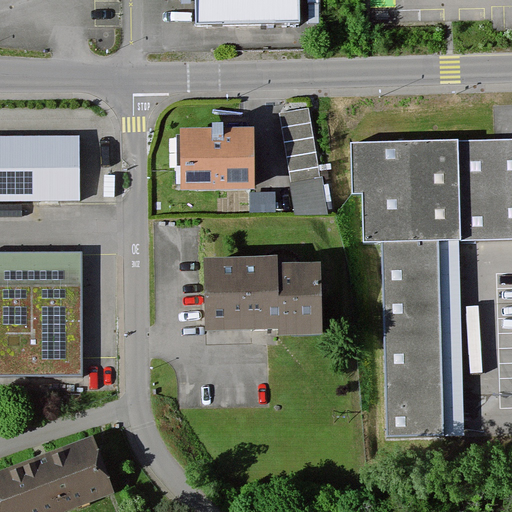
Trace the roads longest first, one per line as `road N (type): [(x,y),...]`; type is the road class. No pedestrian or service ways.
road 1 (residential): [(208,511),(143,427),(133,77)]
road 2 (unclassified): [(133,77),(511,68)]
road 3 (unclassified): [(0,76),(133,77)]
